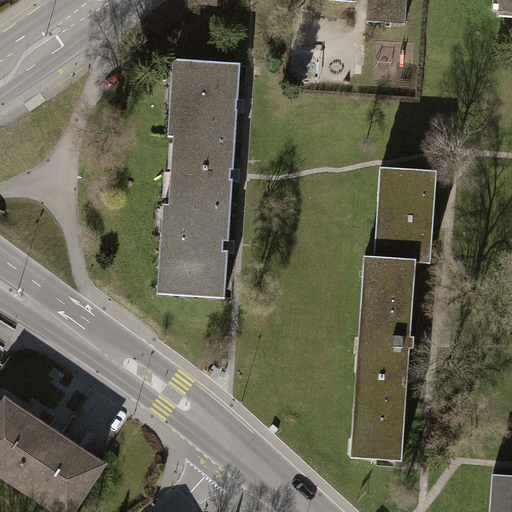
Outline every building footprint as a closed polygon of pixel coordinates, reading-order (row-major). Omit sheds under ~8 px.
[(369,0),(368,23),(407,25),(408,0),(317,0),(318,3),(358,5),(357,0),(369,0)] [(511,0),(492,0),(492,13),(497,13),(497,19),(511,19),(511,0)] [(240,74),(168,69),(151,297),(223,303),(240,74)] [(361,253),(346,458),(400,462),(414,261),(427,262),(434,172),(379,168),(373,254),(361,253)] [(79,511),(108,468),(5,401),(0,408),(0,483),(43,511),(79,511)] [(489,511),(511,511),(511,475),(492,475),(489,511)]
